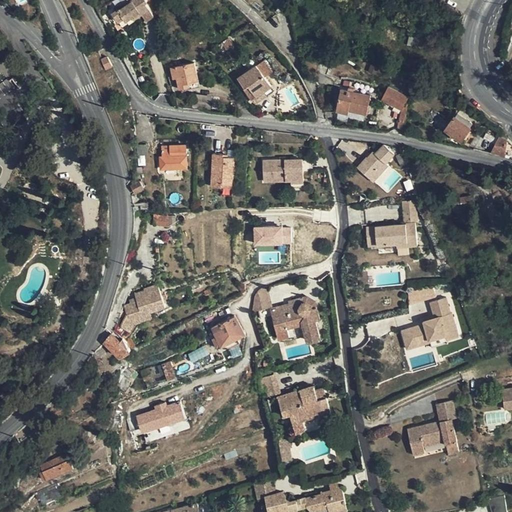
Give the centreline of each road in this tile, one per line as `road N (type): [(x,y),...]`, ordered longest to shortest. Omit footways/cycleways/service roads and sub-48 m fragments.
road 1 (residential): [(382,511),(334,271),(343,216),(323,129)]
road 2 (tertiary): [(0,436),(70,366),(111,276),(118,205),(97,115)]
road 3 (residential): [(323,129),(155,111),(136,97),(84,0)]
road 4 (residential): [(511,163),(323,129)]
road 5 (unknown): [(323,129),(307,68),(236,0)]
road 6 (tertiary): [(511,115),(478,79),(473,61),(470,39),(486,0)]
